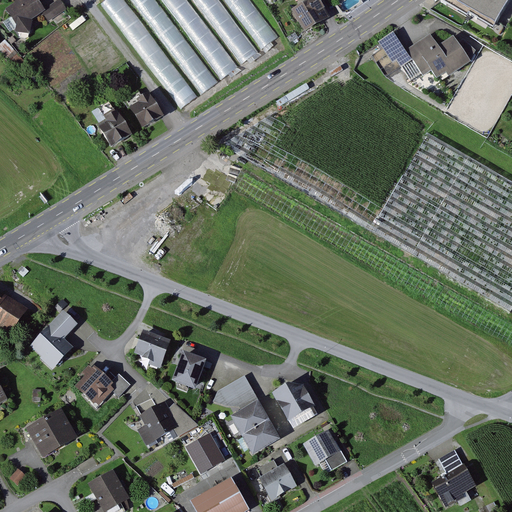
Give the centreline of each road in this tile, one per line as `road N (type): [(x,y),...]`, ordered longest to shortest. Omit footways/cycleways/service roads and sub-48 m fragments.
road 1 (residential): [(81,254),(470,401)]
road 2 (primary): [(68,208),(399,0)]
road 3 (residential): [(308,511),(457,422)]
